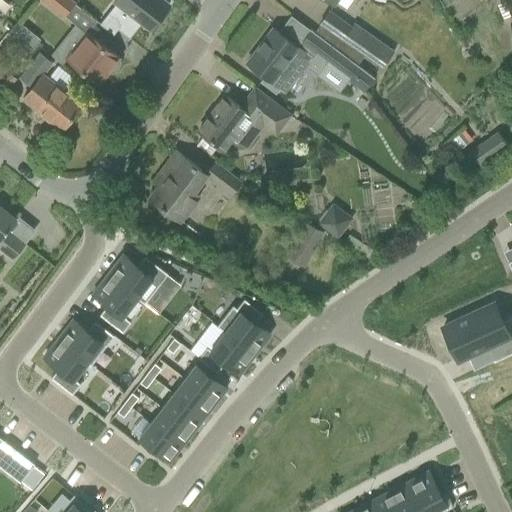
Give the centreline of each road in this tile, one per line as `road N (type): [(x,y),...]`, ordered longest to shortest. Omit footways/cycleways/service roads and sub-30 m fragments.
road 1 (residential): [(493,511),(421,377),(321,326)]
road 2 (residential): [(321,326),(263,378),(153,511)]
road 3 (residential): [(511,192),(321,326)]
road 4 (residential): [(77,190),(99,181),(217,15)]
road 5 (residential): [(77,190),(95,242),(0,379)]
road 6 (unknown): [(77,447),(210,277)]
road 7 (residential): [(0,382),(121,483),(142,511)]
